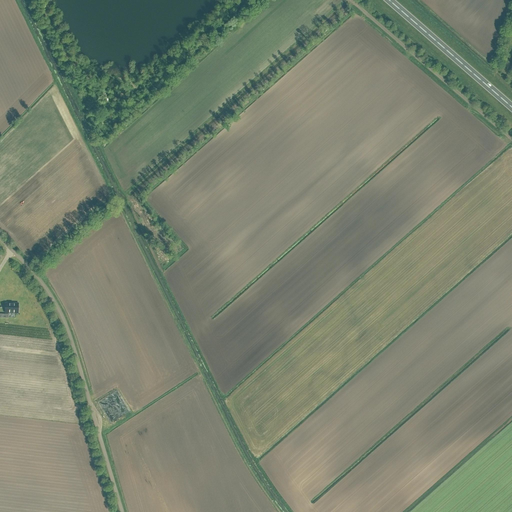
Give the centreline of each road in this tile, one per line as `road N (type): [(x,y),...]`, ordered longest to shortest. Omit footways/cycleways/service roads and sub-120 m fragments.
road 1 (unclassified): [(121,511),(64,321),(0,238)]
road 2 (unclassified): [(511,139),(350,0)]
road 3 (trunk): [(511,107),(388,0)]
